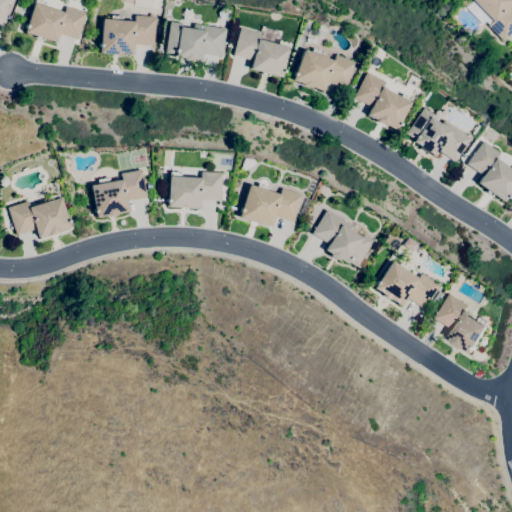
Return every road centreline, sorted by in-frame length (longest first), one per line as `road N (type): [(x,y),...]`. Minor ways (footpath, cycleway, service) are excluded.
road 1 (residential): [(505,397),(475,388),(311,276),(206,239),(149,236),(43,267),(0,266)]
road 2 (residential): [(511,244),(362,143),(296,113),(231,94),(11,74)]
